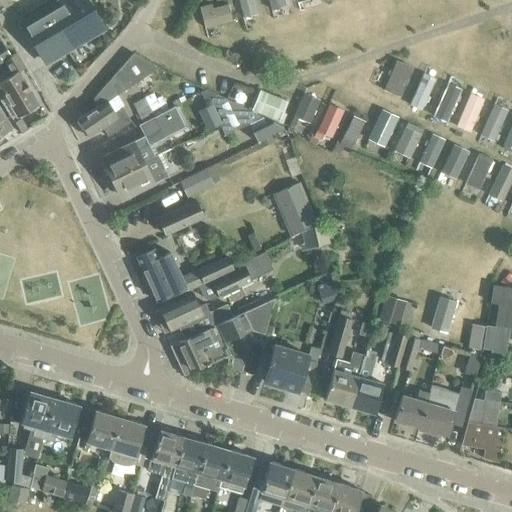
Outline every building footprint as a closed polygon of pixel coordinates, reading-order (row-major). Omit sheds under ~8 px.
[(9,0),(14,10),(34,0),(33,0),(9,0)] [(60,0),(59,1),(63,7),(26,29),(42,56),(79,35),(82,41),(103,29),(86,0),(60,0)] [(256,13),(254,0),(238,0),(240,16),(256,13)] [(268,0),(270,8),(288,4),(287,0),(268,0)] [(229,1),(200,8),(205,26),(233,19),(229,1)] [(0,60),(10,55),(0,37),(0,60)] [(19,70),(24,67),(16,53),(4,60),(10,69),(0,74),(0,89),(16,117),(38,104),(19,70)] [(98,106),(77,119),(79,123),(78,127),(81,131),(85,131),(88,136),(102,127),(107,136),(130,121),(121,107),(113,112),(106,102),(122,91),(157,67),(132,53),(109,79),(92,98),(98,106)] [(393,59),(386,89),(402,93),(409,62),(393,59)] [(410,104),(422,108),(435,76),(422,71),(410,104)] [(435,116),(449,120),(459,85),(445,81),(435,116)] [(279,119),(287,99),(260,87),(252,107),(279,119)] [(206,89),(200,92),(205,101),(209,99),(226,132),(260,116),(206,89)] [(470,90),(455,124),(470,131),(485,97),(470,90)] [(312,122),(320,97),(302,92),(294,116),(312,122)] [(153,93),(132,104),(141,122),(142,123),(162,112),(153,93)] [(331,143),(344,107),(325,101),(313,137),(331,143)] [(494,101),(480,132),(496,139),(510,108),(494,101)] [(367,137),(384,145),(398,115),(381,106),(367,137)] [(172,122),(166,110),(162,112),(142,123),(141,122),(138,124),(143,136),(143,135),(144,137),(172,122)] [(0,133),(10,128),(0,111),(0,133)] [(356,142),(363,118),(351,114),(344,138),(356,142)] [(407,120),(394,149),(410,156),(423,128),(407,120)] [(511,123),(502,144),(511,148),(511,123)] [(429,132),(420,161),(433,166),(443,136),(429,132)] [(100,157),(110,178),(113,177),(139,163),(157,155),(151,143),(148,144),(144,137),(143,135),(143,136),(100,157)] [(440,171),(455,178),(469,149),(453,142),(440,171)] [(464,182),(479,188),(491,159),(477,152),(464,182)] [(157,155),(139,163),(113,177),(123,197),(167,176),(163,167),(166,165),(160,153),(157,155)] [(488,193),(503,199),(511,179),(511,166),(502,162),(488,193)] [(205,169),(205,167),(179,180),(180,183),(187,197),(213,184),(212,183),(219,180),(213,167),(212,165),(205,169)] [(284,206),(282,207),(287,218),(283,220),(290,235),(302,230),(301,229),(313,223),(303,199),(305,198),(298,183),(278,191),(284,206)] [(157,217),(165,234),(202,217),(195,200),(157,217)] [(301,232),(305,249),(328,243),(323,224),(311,227),(301,232)] [(230,268),(231,267),(226,256),(181,277),(169,252),(154,259),(150,250),(137,256),(141,265),(139,266),(141,270),(139,271),(144,282),(146,281),(155,301),(172,293),(173,296),(231,269),(230,268)] [(270,266),(263,252),(231,267),(230,268),(231,269),(232,271),(211,280),(197,286),(202,297),(210,300),(225,293),(229,301),(243,294),(240,287),(253,282),(250,276),(270,266)] [(330,281),(323,283),(323,282),(316,284),(317,288),(321,287),(325,302),(336,298),(330,281)] [(497,303),(511,304),(511,287),(492,285),(489,302),(497,304),(497,303)] [(169,330),(177,326),(184,339),(216,324),(231,317),(225,304),(208,312),(204,303),(198,306),(193,293),(159,308),(159,309),(153,311),(163,332),(169,330)] [(386,295),(378,318),(397,325),(404,302),(386,295)] [(454,302),(439,297),(430,328),(445,332),(454,302)] [(266,326),(273,298),(231,317),(216,324),(224,341),(250,329),(263,333),(266,326)] [(511,328),(511,304),(497,303),(497,304),(494,326),(495,326),(511,328)] [(351,319),(339,315),(328,353),(340,356),(351,319)] [(361,322),(358,333),(369,337),(372,325),(361,322)] [(228,349),(224,341),(216,324),(184,339),(170,346),(183,374),(205,364),(205,365),(209,363),(208,362),(221,356),(232,357),(228,349)] [(485,327),(481,350),(490,352),(490,350),(492,340),(493,340),(495,326),(494,326),(486,324),(485,327)] [(485,327),(474,325),(469,353),(469,354),(481,355),(481,350),(485,327)] [(389,332),(380,361),(398,366),(402,355),(407,336),(407,335),(409,331),(397,328),(396,333),(395,332),(394,334),(389,332)] [(418,340),(418,338),(407,335),(407,336),(402,355),(398,366),(409,369),(416,344),(420,345),(422,341),(418,340)] [(506,353),(507,342),(493,340),(492,340),(490,350),(506,353)] [(442,344),(435,343),(433,351),(440,353),(442,344)] [(263,381),(296,391),(306,394),(311,377),(320,350),(309,347),(307,355),(273,345),(263,381)] [(504,362),(506,353),(490,350),(490,352),(489,360),(504,362)] [(335,359),(324,398),(349,406),(357,376),(363,357),(363,356),(351,352),(347,363),(335,359)] [(480,357),(469,354),(464,373),(475,376),(480,357)] [(252,375),(263,378),(269,358),(258,355),(252,375)] [(349,406),(374,413),(382,383),(368,379),(374,360),(363,357),(357,376),(349,406)] [(419,426),(417,426),(416,430),(435,435),(436,431),(447,434),(453,412),(463,415),(471,390),(461,387),(459,392),(431,384),(428,394),(426,402),(419,426)] [(31,392),(28,391),(19,422),(35,426),(32,436),(43,439),(45,429),(54,399),(43,395),(44,392),(32,389),(31,392)] [(498,402),(500,392),(484,389),(482,399),(498,402)] [(393,419),(417,426),(419,426),(426,402),(428,394),(417,391),(415,399),(400,395),(393,419)] [(466,421),(480,424),(484,400),(482,399),(473,398),(466,421)] [(78,406),(54,399),(45,429),(43,439),(52,442),(55,432),(69,436),(78,406)] [(94,410),(85,441),(110,448),(119,418),(94,410)] [(144,425),(119,418),(110,448),(107,456),(108,456),(111,460),(115,462),(123,465),(127,465),(132,463),(140,466),(145,449),(137,447),(144,425)] [(482,458),(497,462),(502,427),(480,424),(466,421),(460,445),(483,448),(482,458)] [(161,430),(159,429),(147,471),(161,475),(154,498),(164,501),(171,477),(182,436),(171,433),(172,431),(170,429),(164,427),(161,428),(161,430)] [(205,443),(182,436),(171,477),(194,484),(205,443)] [(217,490),(218,487),(229,450),(205,443),(194,484),(217,490)] [(12,481),(18,481),(19,474),(21,449),(8,448),(5,480),(12,481)] [(252,457),(229,450),(218,487),(241,493),(252,457)] [(280,505),(282,497),(291,468),(268,461),(259,490),(260,491),(258,498),(280,505)] [(31,477),(29,487),(40,490),(44,475),(45,475),(47,467),(35,464),(31,477)] [(314,476),(291,468),(282,497),(280,505),(301,511),(303,511),(305,505),(314,476)] [(12,483),(29,488),(29,487),(31,477),(19,474),(18,481),(12,481),(12,483)] [(44,475),(40,490),(61,496),(65,481),(45,475),(44,475)] [(328,511),(337,483),(314,476),(305,505),(328,511)] [(86,487),(65,481),(61,496),(82,502),(86,487)] [(361,490),(337,483),(328,511),(329,511),(363,511),(371,495),(360,492),(361,490)] [(27,489),(11,485),(7,499),(23,503),(27,489)] [(97,489),(90,487),(85,504),(93,506),(97,489)] [(126,511),(132,494),(117,490),(111,511),(115,511),(126,511)] [(242,511),(247,499),(237,497),(232,511),(242,511)] [(247,499),(242,511),(253,511),(257,502),(247,499)]
